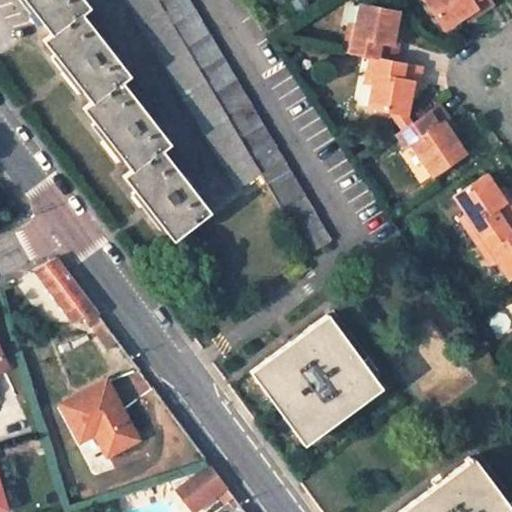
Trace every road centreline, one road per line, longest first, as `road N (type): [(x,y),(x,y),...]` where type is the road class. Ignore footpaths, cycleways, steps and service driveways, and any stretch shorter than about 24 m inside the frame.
road 1 (tertiary): [(288,511),(60,215)]
road 2 (unknown): [(110,0),(236,201)]
